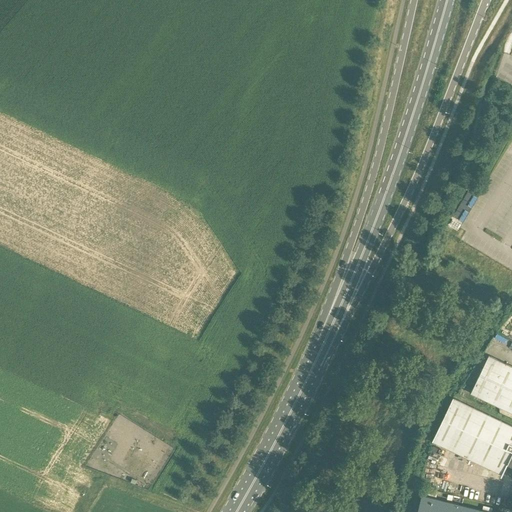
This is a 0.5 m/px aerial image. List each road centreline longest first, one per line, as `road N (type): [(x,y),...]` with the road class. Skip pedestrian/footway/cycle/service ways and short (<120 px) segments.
road 1 (primary): [(312,369),(378,263),(489,0)]
road 2 (primary): [(312,369),(377,216),(446,0)]
road 3 (primary): [(414,0),(312,369)]
road 4 (primary): [(237,511),(312,369)]
